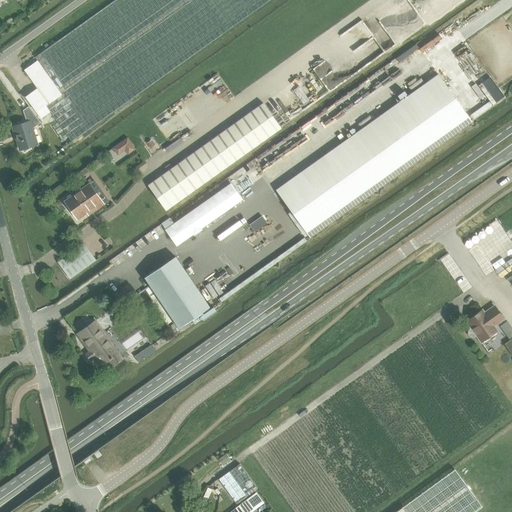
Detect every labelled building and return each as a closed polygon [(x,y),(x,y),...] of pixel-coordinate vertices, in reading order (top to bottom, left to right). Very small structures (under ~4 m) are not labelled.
[(115,0),(35,57),(38,61),(62,94),(46,106),(72,142),(271,0),(115,0)] [(387,95),(430,64),(416,45),(373,75),(387,95)] [(62,94),(38,61),(25,70),(37,88),(25,97),(36,113),(46,106),(62,94)] [(276,190),(310,237),(472,122),(438,74),(276,190)] [(281,128),(263,103),(149,185),(166,210),(281,128)] [(13,127),(20,151),(22,150),(24,153),(31,148),(30,148),(38,145),(32,129),(41,123),(29,107),(23,111),(27,122),(13,127)] [(96,210),(104,204),(109,200),(95,180),(74,195),(70,195),(67,197),(66,201),(65,201),(78,219),(94,207),(96,210)] [(177,245),(242,200),(231,184),(166,230),(177,245)] [(83,244),(59,262),(68,274),(71,279),(96,261),(92,256),(83,244)] [(210,307),(175,257),(145,279),(180,328),(210,307)] [(122,306),(137,295),(130,284),(114,295),(122,306)] [(482,310),(467,321),(471,328),(469,330),(468,332),(468,334),(470,336),(472,337),(474,337),(477,335),(481,342),(497,331),(494,326),(504,319),(495,306),(484,313),(482,310)] [(85,332),(79,336),(88,350),(85,352),(90,360),(96,356),(102,365),(106,362),(111,368),(123,359),(118,352),(110,341),(108,342),(94,322),(84,329),(85,332)] [(219,479),(237,504),(258,488),(240,464),(219,479)] [(455,469),(396,511),(475,511),(482,507),(455,469)] [(208,488),(200,504),(205,506),(212,490),(208,488)] [(230,499),(224,491),(221,493),(227,502),(230,499)] [(251,511),(263,504),(256,494),(237,508),(240,511),(251,511)] [(229,508),(224,500),(218,504),(223,511),(229,508)]
